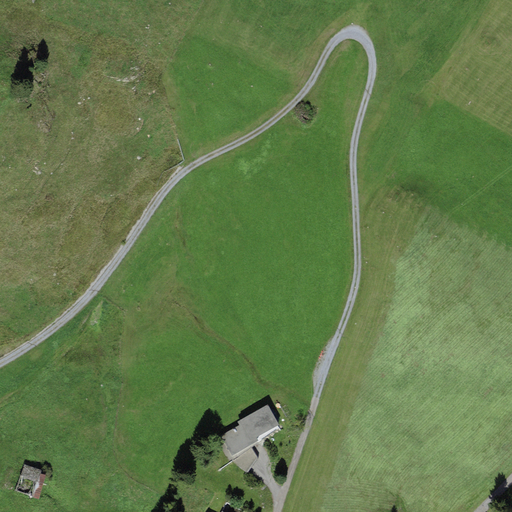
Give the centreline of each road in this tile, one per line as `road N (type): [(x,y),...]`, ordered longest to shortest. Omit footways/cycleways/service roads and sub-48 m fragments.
road 1 (track): [(316,397),(358,279),(354,153),(375,73),(362,38),(343,34),(303,98),(189,170),(88,300),(0,363)]
road 2 (residential): [(278,511),(316,397)]
